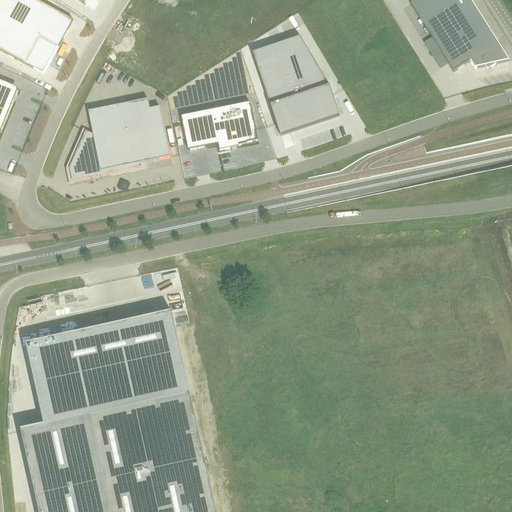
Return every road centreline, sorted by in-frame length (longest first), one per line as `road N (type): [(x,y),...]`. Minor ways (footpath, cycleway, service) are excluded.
road 1 (unclassified): [(511,200),(283,225),(27,279),(4,292),(0,307)]
road 2 (secondary): [(0,264),(511,156)]
road 3 (unclassified): [(42,224),(275,175),(511,98)]
road 4 (unclassified): [(126,0),(85,62),(40,158),(27,210),(42,224)]
